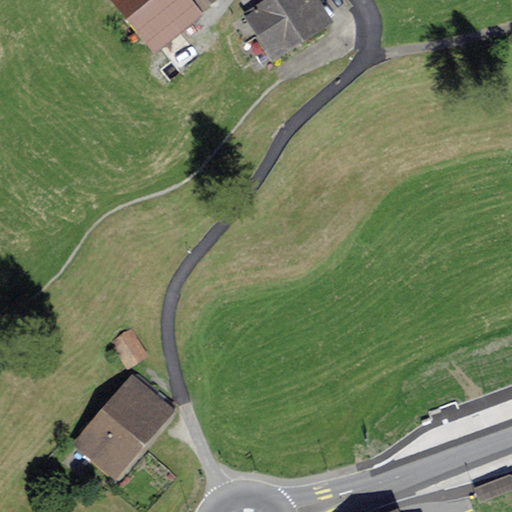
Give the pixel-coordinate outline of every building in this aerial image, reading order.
[(218,0),(117,0),(159,49),(218,0)] [(313,0),(268,0),(245,13),(273,60),(330,27),(313,0)] [(131,334),(115,345),(132,368),(148,357),(131,334)] [(109,474),(120,462),(172,403),(140,375),(81,443),(96,456),(93,460),(109,474)] [(511,476),(475,491),(480,504),(511,492),(511,476)]
